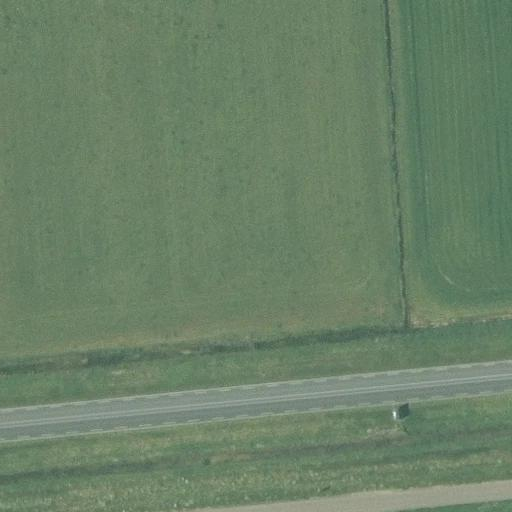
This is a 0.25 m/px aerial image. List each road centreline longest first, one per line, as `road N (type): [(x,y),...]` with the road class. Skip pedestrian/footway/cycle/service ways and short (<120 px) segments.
road 1 (primary): [(511,376),(0,425)]
road 2 (unclassified): [(264,511),(511,488)]
